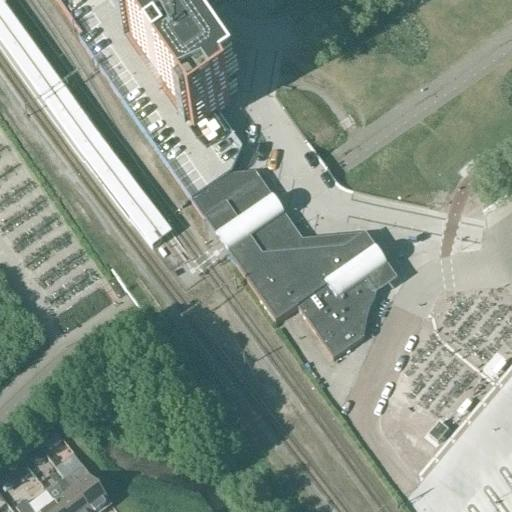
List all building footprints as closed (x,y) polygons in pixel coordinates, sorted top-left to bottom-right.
[(192,206),(231,179),(243,154),(218,118),(195,135),(191,130),(186,133),(179,124),(184,120),(147,66),(130,42),(125,45),(118,35),(123,32),(120,27),(143,10),(136,0),(53,0),(82,41),(79,43),(192,206)] [(192,37),(195,35),(171,0),(158,0),(143,10),(120,27),(123,32),(118,35),(125,45),(130,42),(147,66),(184,120),(179,124),(186,133),(191,130),(195,135),(218,118),(231,110),(224,95),(230,91),(192,37)] [(148,207),(0,3),(0,2),(0,46),(151,251),(152,250),(161,244),(162,242),(170,237),(148,207)] [(365,281),(376,297),(387,289),(397,282),(367,239),(302,243),(256,177),(231,179),(257,217),(218,244),(222,250),(229,259),(230,261),(234,267),(239,275),(261,260),(294,257),(345,252),(357,269),(363,271),(366,275),(365,281)] [(231,179),(192,206),(205,225),(218,244),(257,217),(231,179)] [(357,269),(345,252),(294,257),(297,289),(316,315),(365,281),(366,275),(363,271),(357,269)] [(261,260),(239,275),(276,327),(297,312),(305,323),(316,315),(297,289),(294,257),(261,260)] [(365,281),(316,315),(305,323),(333,364),(364,342),(360,336),(377,298),(376,297),(365,281)] [(54,432),(42,442),(50,452),(62,443),(54,432)] [(64,483),(86,511),(104,511),(111,507),(82,469),(64,483)] [(59,511),(86,511),(64,483),(58,488),(65,498),(55,506),(59,511)]
